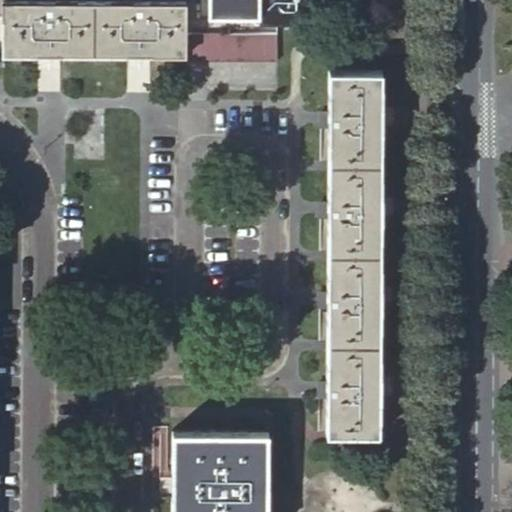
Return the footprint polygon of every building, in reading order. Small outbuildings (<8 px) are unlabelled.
[(306,0),(210,0),(210,17),(261,16),(261,23),(277,23),(277,25),(306,25),(306,0)] [(186,2),(3,1),(3,53),(185,54),(185,33),(186,2)] [(228,33),(193,33),(193,61),(278,61),(277,34),(228,33)] [(326,431),(378,432),(381,70),(330,70),(326,431)] [(172,511),(266,511),(267,430),(173,430),(172,511)]
